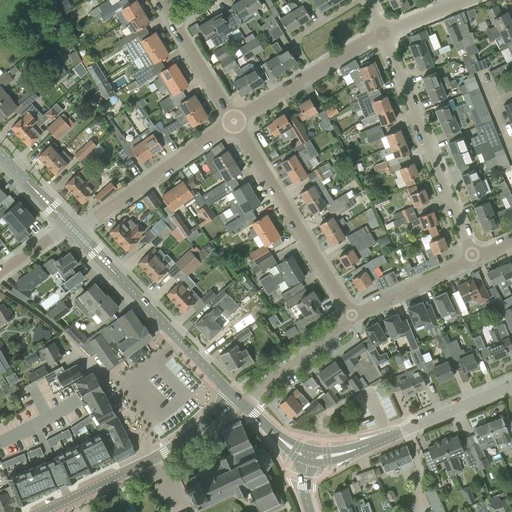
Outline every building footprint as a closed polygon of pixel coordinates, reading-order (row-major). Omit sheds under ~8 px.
[(98,7),(100,12),(111,5),(109,1),(109,0),(107,0),(108,1),(98,7)] [(240,0),(231,6),(234,10),(229,14),(234,22),(238,28),(243,24),(240,19),(246,15),(249,21),(254,18),(250,12),(242,0),(240,0)] [(258,0),(242,0),(250,12),(254,18),(256,21),(261,18),(255,9),(262,5),(258,0)] [(266,0),(264,2),(272,15),(274,18),(279,15),(269,0),(266,0)] [(289,4),(287,5),(291,12),(299,25),(310,18),(308,14),(313,11),(309,5),(307,2),(306,0),(302,0),(301,0),(301,3),(302,5),(298,7),(296,4),(295,3),(293,2),(292,2),(289,4)] [(332,5),(328,0),(306,0),(307,2),(309,5),(313,11),(318,7),(321,12),(322,11),(332,5)] [(388,0),(393,8),(399,5),(402,12),(410,8),(406,0),(388,0)] [(116,14),(122,24),(142,11),(136,1),(122,9),(117,2),(112,6),(111,5),(100,12),(101,13),(98,14),(103,22),(116,14)] [(63,2),(57,5),(63,14),(68,10),(63,2)] [(291,12),(287,5),(281,8),(285,15),(280,19),(288,32),(299,25),(291,12)] [(488,36),(488,37),(491,35),(511,24),(511,22),(507,12),(501,15),(496,5),(488,10),(496,25),(485,31),(488,36)] [(142,11),(122,24),(121,25),(124,29),(127,27),(131,33),(149,22),(142,11)] [(214,15),(215,16),(210,19),(221,38),(226,35),(222,30),(228,26),(232,31),(238,28),(234,22),(229,14),(224,17),(221,12),(220,13),(219,12),(214,15)] [(269,31),(278,25),(273,18),(274,18),(272,15),(258,24),(263,34),(269,31)] [(221,38),(210,19),(198,26),(207,39),(213,35),(216,41),(221,38)] [(453,41),(460,38),(459,34),(456,26),(457,26),(456,23),(447,26),(453,41)] [(459,34),(460,38),(461,38),(464,47),(475,43),(472,32),(469,33),(466,23),(457,26),(456,26),(459,34)] [(491,35),(488,37),(487,37),(490,42),(494,40),(500,51),(507,48),(505,43),(511,38),(511,24),(491,35)] [(278,25),(269,31),(274,40),(283,35),(278,25)] [(409,46),(414,58),(433,50),(425,30),(411,36),(414,44),(409,46)] [(136,59),(138,58),(138,57),(162,43),(159,38),(156,32),(141,41),(139,38),(132,42),(137,50),(132,53),(136,59)] [(244,38),(247,43),(255,38),(252,33),(244,38)] [(128,36),(115,43),(118,48),(131,40),(128,36)] [(256,39),(247,44),(254,56),(263,50),(256,39)] [(271,45),(277,55),(285,69),(296,62),(288,49),(283,52),(277,42),(271,45)] [(136,80),(152,71),(157,67),(154,62),(168,54),(162,43),(138,57),(138,58),(143,66),(139,69),(132,73),(136,80)] [(254,56),(247,44),(239,49),(246,61),(254,56)] [(219,61),(219,62),(231,54),(225,45),(213,53),(218,61),(219,61)] [(449,45),(437,49),(439,54),(451,50),(449,45)] [(436,49),(433,50),(414,58),(419,70),(433,65),(430,57),(439,54),(436,49)] [(474,53),(467,56),(471,64),(477,61),(474,53)] [(231,54),(219,62),(225,72),(237,65),(231,54)] [(285,69),(277,55),(265,62),(274,76),(285,69)] [(461,58),(465,66),(471,64),(467,56),(461,58)] [(354,59),(339,69),(343,75),(348,72),(358,66),(354,59)] [(80,61),(73,68),(80,77),(87,72),(80,61)] [(477,61),(471,64),(474,72),(480,70),(477,61)] [(105,78),(96,62),(86,68),(96,83),(105,78)] [(157,90),(161,88),(160,87),(181,74),(174,63),(160,72),(160,73),(157,75),(159,78),(154,81),(153,83),(157,90)] [(352,77),(355,83),(377,74),(372,63),(359,68),(361,74),(352,77)] [(248,64),(240,68),(244,75),(252,89),(257,86),(258,87),(263,84),(262,82),(263,82),(255,69),(252,65),(248,64)] [(471,64),(465,66),(468,75),(474,72),(471,64)] [(244,75),(240,68),(240,69),(239,68),(234,71),(239,78),(233,82),(241,95),(252,89),(244,75)] [(0,101),(8,96),(2,88),(13,79),(11,77),(7,72),(5,70),(0,75),(0,101)] [(152,71),(136,80),(135,81),(138,86),(155,76),(152,71)] [(422,78),(427,90),(441,84),(448,82),(446,76),(439,79),(436,72),(422,78)] [(160,87),(161,88),(163,91),(166,90),(170,96),(188,85),(181,74),(160,87)] [(355,95),(357,101),(368,97),(379,93),(377,87),(382,85),(377,74),(355,83),(348,86),(350,90),(357,87),(360,93),(355,95)] [(462,80),(464,84),(465,86),(476,82),(474,76),(462,80)] [(96,83),(105,99),(115,93),(105,78),(96,83)] [(441,84),(427,90),(432,103),(446,97),(443,90),(449,88),(450,90),(456,87),(457,85),(455,79),(448,82),(441,84)] [(467,92),(478,87),(476,82),(465,86),(467,92)] [(495,86),(499,95),(510,90),(507,82),(495,86)] [(458,87),(461,95),(467,93),(467,92),(465,86),(464,84),(458,87)] [(467,93),(469,97),(480,93),(478,87),(467,92),(467,93)] [(8,96),(0,101),(0,118),(1,120),(9,113),(15,108),(19,114),(29,105),(38,98),(38,97),(32,89),(14,103),(8,96)] [(465,104),(471,101),(469,97),(467,93),(461,95),(465,104)] [(471,101),(471,103),(483,98),(480,93),(469,97),(471,101)] [(174,117),(176,121),(200,106),(194,95),(185,100),(176,106),(178,109),(176,111),(174,117)] [(358,114),(361,120),(364,118),(391,108),(386,96),(372,102),(375,108),(358,114)] [(159,102),(162,107),(171,102),(168,97),(159,102)] [(368,97),(357,101),(358,101),(352,104),(354,110),(371,104),(368,97)] [(471,103),(474,108),(485,104),(483,98),(471,103)] [(301,110),(302,112),(298,114),(302,120),(317,111),(309,99),(298,105),(301,110)] [(457,109),(452,111),(449,105),(435,110),(440,123),(454,117),(459,115),(465,113),(468,112),(468,111),(474,109),(474,108),(471,103),(471,101),(465,104),(456,107),(457,109)] [(171,102),(162,107),(166,113),(174,108),(171,102)] [(503,106),(510,123),(511,121),(511,103),(511,102),(503,106)] [(474,108),(474,109),(476,114),(487,110),(485,104),(474,108)] [(334,105),(324,110),(328,118),(338,113),(334,105)] [(166,133),(168,135),(190,121),(192,126),(207,117),(200,106),(176,121),(163,129),(166,133)] [(32,125),(19,137),(28,146),(44,131),(39,126),(48,118),(51,121),(58,114),(51,107),(49,110),(40,117),(35,122),(32,125)] [(136,110),(148,129),(149,129),(153,126),(140,107),(136,110)] [(364,118),(361,120),(363,126),(379,119),(382,124),(395,119),(391,108),(364,118)] [(468,111),(474,128),(480,125),(478,120),(476,114),(474,109),(468,111)] [(487,110),(476,114),(478,120),(489,115),(487,110)] [(34,117),(28,111),(11,128),(19,137),(32,125),(35,122),(40,117),(41,117),(38,114),(34,117)] [(321,121),(317,124),(322,131),(325,129),(326,128),(330,126),(331,125),(324,111),(317,115),(321,121)] [(454,117),(440,123),(445,135),(459,129),(456,122),(461,120),(466,118),(465,113),(454,117)] [(291,127),(283,114),(273,121),(274,122),(269,125),(269,127),(267,128),(271,133),(273,132),(275,136),(280,133),(285,130),(290,139),(296,135),(301,143),(302,145),(309,140),(298,123),(291,127)] [(478,120),(480,125),(492,121),(489,115),(478,120)] [(46,129),(51,134),(65,121),(59,116),(46,129)] [(65,121),(51,134),(57,140),(70,127),(65,121)] [(492,121),(480,125),(483,131),(494,126),(492,121)] [(364,131),(366,137),(371,135),(381,130),(379,125),(364,131)] [(448,143),(452,154),(486,140),(485,136),(483,131),(480,125),(474,128),(478,135),(470,138),(471,141),(465,144),(462,137),(448,143)] [(110,129),(117,139),(123,147),(128,143),(122,135),(115,126),(110,129)] [(483,131),(485,136),(496,132),(494,126),(483,131)] [(148,129),(139,136),(151,155),(162,148),(156,139),(149,129),(148,129)] [(158,132),(161,136),(167,144),(172,141),(163,129),(158,132)] [(380,139),(384,149),(390,147),(404,141),(399,130),(386,135),(386,136),(384,137),(381,130),(371,135),(366,137),(366,138),(368,143),(380,139)] [(485,136),(486,140),(487,142),(498,137),(496,132),(485,136)] [(151,155),(139,136),(128,143),(141,162),(151,155)] [(498,137),(487,142),(489,147),(500,143),(498,137)] [(80,161),(96,146),(90,140),(74,155),(80,161)] [(481,153),(484,161),(493,157),(492,153),(489,147),(487,142),(486,140),(452,154),(458,167),(472,161),(469,154),(475,152),(476,155),(481,153)] [(377,172),(384,169),(399,162),(397,157),(409,153),(404,141),(390,147),(384,149),(381,151),(383,156),(393,153),(395,157),(375,165),(377,172)] [(38,156),(46,166),(59,154),(54,148),(57,146),(53,142),(38,156)] [(489,147),(492,153),(503,149),(500,143),(489,147)] [(94,148),(81,160),(82,160),(80,162),(85,168),(100,155),(94,148)] [(492,153),(493,157),(494,159),(505,154),(503,149),(492,153)] [(63,150),(59,154),(46,166),(55,175),(71,160),(63,150)] [(234,161),(227,150),(215,158),(211,151),(204,156),(208,162),(206,163),(212,174),(214,173),(234,161)] [(285,168),(288,173),(308,160),(308,161),(312,158),(309,153),(297,160),(294,154),(288,158),(288,157),(286,159),(281,162),(282,163),(281,164),(281,165),(282,168),(284,168),(285,168)] [(494,159),(496,164),(507,160),(505,154),(494,159)] [(496,164),(494,159),(493,157),(484,161),(487,169),(497,166),(496,164)] [(307,175),(304,172),(312,167),(308,161),(308,160),(288,173),(290,177),(288,178),(291,184),(293,182),(294,183),(307,175)] [(496,164),(497,166),(498,170),(509,166),(507,160),(496,164)] [(234,161),(214,173),(212,174),(216,180),(223,176),(226,181),(240,172),(234,161)] [(384,169),(386,175),(393,173),(392,172),(400,170),(406,186),(414,183),(412,177),(418,175),(413,163),(401,168),(399,162),(384,169)] [(312,179),(315,176),(322,173),(326,170),(323,165),(308,174),(311,179),(312,179)] [(176,186),(172,189),(182,203),(192,196),(193,195),(191,191),(195,188),(200,184),(199,184),(193,176),(188,168),(183,171),(188,179),(184,182),(183,182),(183,181),(181,182),(179,179),(174,183),(176,186)] [(326,170),(322,173),(326,179),(333,175),(329,168),(326,170)] [(461,175),(466,187),(480,181),(475,169),(461,175)] [(65,185),(73,194),(86,183),(81,177),(84,175),(80,171),(65,185)] [(86,183),(73,194),(82,204),(98,188),(99,182),(93,176),(86,183)] [(480,181),(466,187),(471,199),(485,194),(480,181)] [(498,183),(502,192),(508,189),(504,181),(498,183)] [(228,202),(231,207),(253,193),(247,182),(232,191),(236,197),(228,202)] [(95,196),(101,202),(116,189),(110,183),(95,196)] [(212,190),(214,195),(224,189),(221,184),(212,190)] [(305,190),(300,193),(306,203),(319,196),(325,192),(326,191),(321,184),(317,184),(315,185),(314,184),(313,185),(308,188),(307,189),(306,188),(305,189),(305,190)] [(408,189),(410,195),(414,206),(428,201),(423,189),(418,191),(415,186),(408,189)] [(172,189),(162,196),(167,204),(172,210),(182,203),(172,189)] [(215,195),(204,202),(208,207),(208,206),(218,200),(227,194),(224,189),(214,195),(215,195)] [(498,193),(505,209),(511,205),(511,196),(508,189),(502,192),(498,193)] [(161,204),(152,191),(142,198),(150,211),(161,204)] [(319,196),(306,203),(313,214),(321,209),(325,206),(323,202),(330,197),(327,192),(326,192),(326,191),(325,192),(319,196)] [(231,207),(229,208),(233,215),(243,209),(245,213),(260,204),(253,193),(231,207)] [(345,194),(327,205),(330,210),(349,199),(346,194),(345,194)] [(208,207),(204,202),(200,195),(194,198),(201,208),(198,210),(205,219),(198,224),(200,227),(215,217),(208,206),(208,207)] [(374,202),(376,207),(389,202),(387,197),(374,202)] [(349,199),(330,210),(334,217),(353,206),(349,199)] [(0,208),(0,217),(2,216),(9,225),(27,209),(18,200),(8,209),(4,205),(0,208)] [(474,207),(479,219),(493,214),(488,201),(474,207)] [(493,214),(479,219),(483,232),(498,226),(495,219),(510,212),(511,216),(511,205),(505,209),(493,214)] [(401,211),(403,216),(414,212),(412,207),(406,209),(406,208),(401,211)] [(27,209),(9,225),(17,234),(15,236),(19,241),(29,234),(25,229),(36,219),(34,216),(28,209),(27,210),(27,209)] [(414,212),(403,216),(403,217),(392,222),(394,228),(411,222),(412,227),(421,223),(423,229),(437,223),(432,211),(419,217),(417,218),(414,212)] [(176,213),(169,219),(171,221),(172,220),(182,233),(185,238),(190,234),(176,213)] [(224,226),(227,231),(245,220),(242,215),(224,226)] [(249,240),(259,235),(258,234),(273,225),(266,215),(252,223),(254,227),(249,230),(250,234),(247,236),(249,240)] [(319,225),(326,235),(338,227),(338,228),(345,223),(342,218),(335,223),(332,217),(319,225)] [(109,232),(118,242),(135,225),(130,220),(128,222),(124,218),(109,232)] [(144,235),(150,241),(165,226),(166,226),(160,220),(144,235)] [(171,221),(150,241),(155,247),(170,233),(176,239),(182,233),(172,220),(171,221)] [(245,220),(227,231),(230,237),(248,226),(245,220)] [(140,235),(145,230),(138,223),(135,225),(118,242),(126,251),(141,237),(140,235)] [(253,258),(257,264),(271,255),(269,251),(282,243),(279,237),(279,236),(273,225),(258,234),(259,235),(265,245),(259,249),(251,254),(253,258)] [(338,227),(326,235),(332,246),(345,238),(338,228),(338,227)] [(346,237),(349,243),(360,236),(366,233),(362,228),(346,237)] [(360,236),(349,243),(353,248),(339,257),(345,268),(358,260),(355,255),(375,242),(369,232),(366,234),(366,233),(360,236)] [(388,236),(379,241),(383,249),(392,245),(388,236)] [(428,260),(411,268),(409,263),(403,265),(404,267),(404,268),(405,270),(409,277),(439,263),(435,253),(447,248),(442,237),(429,242),(431,249),(425,251),(428,260)] [(174,263),(180,269),(200,251),(196,247),(193,250),(191,248),(174,263)] [(180,269),(186,276),(201,263),(199,262),(208,254),(203,248),(200,251),(180,269)] [(138,263),(146,272),(159,261),(165,256),(160,250),(156,253),(153,249),(138,263)] [(69,287),(83,277),(78,270),(75,273),(72,268),(78,264),(70,253),(62,258),(61,257),(55,262),(53,260),(51,259),(44,264),(44,265),(41,267),(39,265),(16,282),(10,291),(26,302),(32,292),(30,291),(48,277),(47,276),(44,271),(47,269),(52,276),(57,272),(69,287)] [(415,256),(418,261),(424,258),(421,253),(415,256)] [(271,255),(257,264),(252,267),(256,273),(260,270),(261,271),(276,263),(271,255)] [(281,277),(298,267),(291,256),(280,263),(281,263),(275,266),(279,273),(272,277),(270,274),(258,281),(263,288),(281,277)] [(352,279),(359,290),(374,280),(379,291),(392,285),(387,273),(378,278),(373,269),(375,268),(370,260),(353,270),(357,276),(352,279)] [(159,261),(146,272),(155,282),(170,267),(167,263),(164,266),(159,261)] [(511,283),(509,277),(511,275),(511,267),(509,262),(508,263),(507,262),(501,264),(502,265),(498,267),(507,286),(511,284),(511,283)] [(298,267),(281,277),(263,288),(267,295),(278,288),(276,285),(283,281),(287,287),(304,277),(298,267)] [(507,286),(498,267),(487,272),(492,285),(498,282),(501,289),(507,286)] [(166,294),(175,303),(187,292),(188,291),(191,289),(195,285),(186,276),(180,269),(172,277),(178,283),(166,294)] [(456,286),(460,295),(464,303),(477,297),(480,303),(490,298),(486,290),(482,281),(475,284),(472,279),(456,286)] [(249,280),(244,284),(249,289),(253,286),(249,280)] [(85,313),(87,311),(105,296),(94,283),(87,289),(79,296),(86,304),(81,308),(85,313)] [(254,287),(249,291),(253,296),(257,292),(254,287)] [(488,290),(496,304),(502,301),(494,287),(488,290)] [(188,291),(175,303),(184,312),(199,298),(191,289),(188,291)] [(195,324),(201,331),(222,312),(234,302),(223,289),(216,295),(208,302),(213,308),(207,314),(207,313),(195,324)] [(291,289),(281,295),(284,301),(294,294),(291,289)] [(205,305),(208,302),(216,295),(211,290),(203,297),(201,300),(205,305)] [(304,316),(299,319),(304,326),(318,317),(314,311),(315,311),(315,310),(313,311),(312,309),(320,304),(312,290),(305,295),(303,291),(285,301),(289,308),(297,304),(304,316)] [(442,316),(448,313),(451,318),(456,316),(461,314),(457,305),(453,296),(448,298),(445,292),(442,294),(440,293),(437,295),(437,296),(433,297),(442,316)] [(105,296),(87,311),(91,317),(96,312),(103,320),(110,314),(118,307),(107,294),(105,296)] [(508,324),(511,333),(511,332),(511,296),(502,301),(499,302),(496,304),(500,311),(507,324),(508,324)] [(473,298),(464,302),(467,307),(476,303),(473,298)] [(46,314),(54,321),(69,310),(63,302),(46,314)] [(222,312),(201,331),(209,339),(221,328),(218,325),(222,321),(223,322),(239,307),(234,302),(222,312)] [(439,326),(436,318),(432,309),(430,304),(423,306),(422,302),(415,304),(415,303),(408,305),(409,307),(407,308),(411,317),(415,326),(422,323),(425,331),(439,326)] [(0,321),(2,324),(13,317),(8,308),(6,309),(3,304),(0,305),(0,321)] [(86,339),(78,345),(90,357),(97,352),(108,368),(118,361),(152,337),(145,326),(143,327),(130,309),(122,315),(105,326),(87,339),(86,339)] [(387,318),(384,319),(386,325),(391,335),(399,332),(401,337),(405,336),(411,351),(418,348),(410,328),(409,328),(403,331),(400,321),(397,314),(393,315),(392,314),(386,316),(387,318)] [(368,327),(364,329),(369,338),(373,345),(386,339),(385,338),(390,336),(391,335),(386,325),(379,327),(377,322),(373,324),(372,323),(367,326),(368,327)] [(224,331),(229,337),(238,328),(233,323),(224,331)] [(489,332),(494,344),(488,347),(493,360),(507,354),(506,351),(511,348),(511,347),(508,337),(509,337),(503,323),(495,327),(496,329),(489,332)] [(65,331),(78,345),(86,339),(72,324),(65,331)] [(294,325),(285,331),(289,337),(298,331),(294,325)] [(236,336),(240,342),(251,334),(247,328),(236,336)] [(40,330),(39,338),(48,339),(49,331),(40,330)] [(447,334),(443,336),(446,343),(451,356),(454,362),(458,360),(463,372),(477,366),(475,361),(471,351),(465,354),(464,353),(463,349),(460,350),(456,339),(450,342),(447,334)] [(443,336),(436,339),(441,349),(445,358),(451,356),(446,343),(443,336)] [(0,371),(0,373),(14,365),(0,340),(0,371)] [(42,349),(35,353),(25,358),(28,364),(39,358),(41,362),(47,358),(50,364),(61,357),(57,349),(58,348),(56,343),(54,344),(53,342),(41,349),(42,349)] [(341,357),(349,368),(358,362),(355,357),(366,349),(362,343),(341,357)] [(253,361),(246,349),(241,352),(236,345),(219,355),(229,371),(240,365),(242,368),(253,361)] [(368,352),(375,366),(389,360),(386,353),(379,356),(375,348),(368,352)] [(424,363),(418,350),(410,354),(416,366),(424,363)] [(406,353),(400,355),(402,361),(408,359),(406,353)] [(433,369),(438,382),(453,376),(447,361),(440,364),(437,358),(424,363),(427,371),(433,369)] [(334,394),(337,391),(333,385),(337,382),(339,384),(346,378),(335,362),(318,373),(330,390),(325,394),(332,405),(338,401),(334,394)] [(62,366),(43,376),(48,384),(56,379),(59,385),(61,383),(63,385),(82,375),(80,372),(82,371),(79,366),(77,367),(76,365),(64,371),(62,367),(62,366)] [(33,373),(36,379),(47,374),(44,368),(33,373)] [(381,370),(385,379),(391,377),(387,368),(381,370)] [(407,372),(415,391),(425,387),(418,368),(407,372)] [(415,391),(407,372),(406,371),(404,372),(404,373),(391,378),(396,391),(401,389),(404,396),(415,391)] [(103,390),(96,378),(95,378),(93,372),(75,382),(71,384),(81,401),(103,390)] [(348,380),(355,391),(362,387),(354,375),(348,380)] [(311,377),(303,383),(307,387),(310,385),(313,388),(317,385),(311,377)] [(279,404),(291,417),(302,408),(295,400),(301,394),(297,389),(279,404)] [(63,393),(70,403),(75,400),(69,390),(63,393)] [(81,401),(80,401),(90,415),(93,420),(96,425),(116,414),(103,390),(81,401)] [(316,399),(303,410),(310,417),(325,409),(332,405),(325,394),(323,392),(316,399)] [(16,402),(7,407),(12,416),(21,411),(16,402)] [(98,426),(109,446),(112,453),(117,462),(135,453),(117,417),(98,426)] [(501,417),(487,423),(496,444),(510,439),(501,417)] [(184,489),(191,503),(193,502),(194,504),(199,502),(203,508),(235,492),(238,497),(249,492),(254,500),(250,502),(254,511),(268,511),(284,505),(277,490),(274,492),(268,479),(271,477),(267,469),(272,462),(272,461),(269,453),(268,452),(259,452),(255,444),(252,445),(240,420),(220,429),(231,452),(218,457),(220,461),(187,477),(190,483),(185,486),(186,488),(184,489)] [(493,437),(487,423),(473,429),(479,442),(469,446),(473,456),(478,470),(487,466),(480,450),(487,447),(485,441),(493,437)] [(11,489),(18,505),(20,505),(28,501),(27,500),(58,487),(58,486),(61,485),(65,483),(66,485),(77,479),(76,477),(85,472),(85,474),(96,468),(96,467),(114,458),(104,438),(101,433),(54,457),(54,459),(50,460),(7,478),(11,489)] [(450,436),(441,440),(455,474),(461,471),(457,460),(459,460),(457,455),(464,452),(457,435),(450,438),(450,436)] [(455,474),(441,440),(433,443),(434,445),(427,448),(434,464),(441,461),(443,466),(445,466),(449,476),(455,474)] [(378,457),(384,471),(412,460),(406,446),(378,457)] [(349,495),(361,491),(359,484),(376,478),(372,469),(355,475),(357,481),(345,486),(346,488),(333,492),(336,500),(335,501),(337,507),(338,506),(339,508),(352,503),(351,502),(349,495)] [(18,505),(11,489),(10,486),(0,490),(0,494),(0,495),(0,511),(8,511),(13,510),(12,508),(18,505)] [(461,489),(467,504),(474,501),(468,486),(461,489)] [(426,511),(444,511),(433,487),(424,491),(433,509),(426,511)] [(362,511),(360,505),(364,504),(362,498),(351,502),(352,503),(339,508),(340,511),(362,511)] [(493,511),(498,510),(498,511),(510,511),(506,499),(490,504),(492,511),(493,511)]
